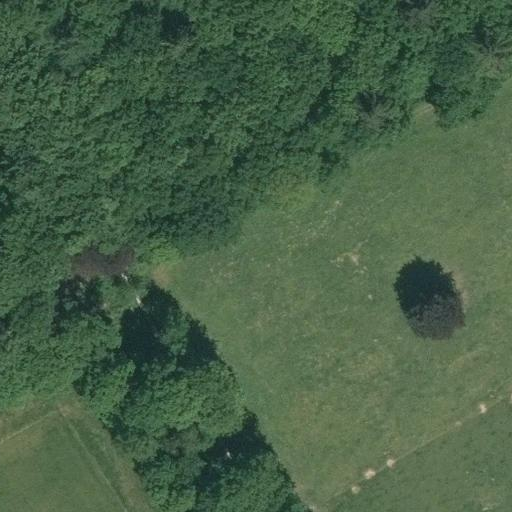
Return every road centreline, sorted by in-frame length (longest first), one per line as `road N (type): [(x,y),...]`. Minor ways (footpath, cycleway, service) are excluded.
road 1 (track): [(79,218),(258,511)]
road 2 (track): [(79,218),(0,88)]
